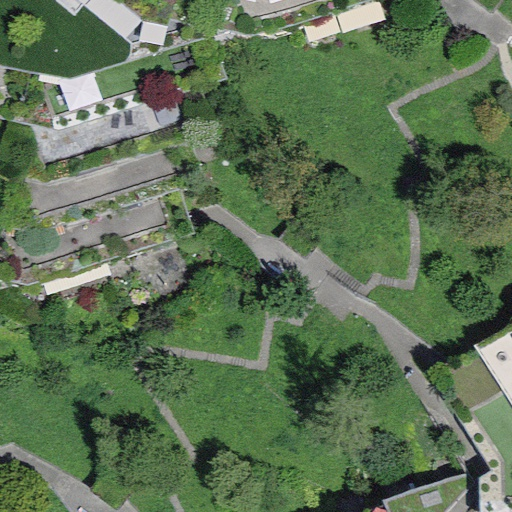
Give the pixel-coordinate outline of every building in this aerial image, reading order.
[(0,0),(0,69),(36,77),(52,0),(0,0)] [(52,0),(36,77),(71,84),(209,38),(219,35),(152,20),(129,0),(52,0)] [(129,0),(152,20),(219,35),(224,0),(129,0)] [(249,0),(224,0),(219,35),(245,26),(275,33),(374,0),(314,0),(283,11),(249,4),(249,0)] [(249,0),(249,4),(283,11),(314,0),(249,0)] [(224,80),(209,38),(71,84),(36,77),(26,128),(60,135),(199,89),(224,80)] [(0,122),(26,128),(36,77),(0,69),(0,122)] [(60,135),(26,128),(15,179),(49,186),(188,140),(213,131),(199,89),(60,135)] [(26,128),(0,122),(0,175),(15,179),(26,128)] [(49,186),(15,179),(5,229),(39,237),(178,190),(203,183),(188,140),(49,186)] [(15,179),(0,175),(0,228),(5,229),(15,179)] [(39,237),(5,229),(3,241),(27,245),(26,251),(60,258),(186,216),(178,190),(39,237)] [(3,241),(1,253),(33,258),(42,283),(192,233),(186,216),(60,258),(26,251),(27,245),(3,241)] [(511,331),(482,350),(511,398),(511,331)] [(511,398),(482,350),(452,369),(509,460),(511,463),(511,398)] [(511,511),(511,463),(509,460),(391,509),(392,511),(511,511)]
